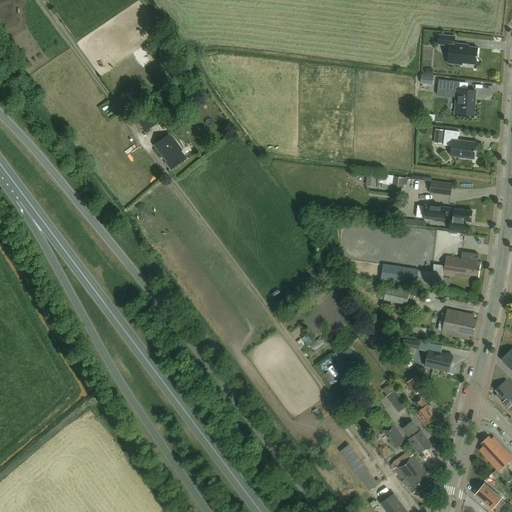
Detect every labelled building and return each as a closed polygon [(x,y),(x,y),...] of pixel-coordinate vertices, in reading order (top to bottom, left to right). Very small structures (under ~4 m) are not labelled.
[(439,35),(438,44),(450,45),(448,63),(462,65),(462,63),(477,64),(478,48),(454,46),(455,37),(439,35)] [(135,83),(124,91),(136,106),(146,98),(135,83)] [(190,87),(195,93),(200,89),(195,84),(190,87)] [(474,116),(476,91),(457,90),(455,115),(474,116)] [(146,131),(161,120),(149,104),(134,115),(146,131)] [(161,118),(168,126),(173,121),(166,113),(161,118)] [(436,130),(434,143),(443,144),(443,146),(452,147),(451,157),(474,159),(476,143),(457,140),(458,132),(436,130)] [(169,134),(153,145),(166,162),(165,163),(170,170),(186,158),(181,151),(182,151),(169,134)] [(392,187),(394,174),(383,173),(381,186),(392,187)] [(367,174),(367,184),(377,184),(377,174),(367,174)] [(450,195),(451,184),(431,182),(430,193),(450,195)] [(472,209),(446,207),(445,213),(454,214),(453,220),(450,219),(449,229),(464,231),(465,220),(471,221),(472,209)] [(405,224),(425,226),(426,220),(406,218),(405,224)] [(411,237),(411,249),(420,250),(420,240),(434,240),(434,229),(408,229),(408,237),(411,237)] [(446,256),(442,276),(455,278),(456,272),(479,276),(480,265),(477,265),(479,255),(462,252),(461,258),(446,256)] [(443,274),(403,268),(402,280),(441,286),(443,274)] [(406,305),(409,294),(386,289),(383,300),(406,305)] [(448,310),(442,334),(468,339),(469,336),(473,337),(477,320),(473,319),(473,315),(448,310)] [(404,340),(403,347),(418,350),(419,343),(404,340)] [(511,349),(501,360),(511,370),(511,349)] [(428,351),(425,367),(449,372),(452,356),(428,351)] [(404,380),(415,394),(425,387),(417,376),(415,377),(412,374),(404,380)] [(339,398),(360,381),(356,376),(335,393),(339,398)] [(495,391),(498,394),(495,396),(510,412),(511,410),(511,387),(506,381),(495,391)] [(360,382),(351,389),(355,395),(365,388),(360,382)] [(398,414),(408,407),(395,390),(385,397),(398,414)] [(437,419),(421,397),(414,402),(419,410),(416,413),(426,426),(437,419)] [(420,431),(419,432),(411,421),(402,429),(408,437),(407,438),(419,455),(431,446),(420,431)] [(397,449),(407,442),(394,424),(384,431),(397,449)] [(511,459),(511,458),(493,438),(491,439),(488,436),(481,443),(484,446),(479,450),(499,472),(511,459)] [(428,481),(431,479),(413,456),(394,470),(412,494),(415,492),(417,494),(430,484),(428,481)] [(370,490),(378,483),(361,461),(352,468),(370,490)] [(506,503),(484,484),(475,495),(492,510),(493,508),(498,511),(506,503)] [(381,504),(387,511),(407,511),(394,494),(381,504)] [(368,503),(371,508),(377,504),(374,500),(368,503)]
